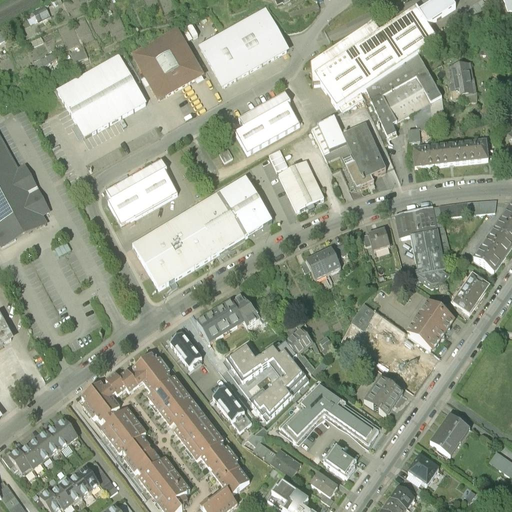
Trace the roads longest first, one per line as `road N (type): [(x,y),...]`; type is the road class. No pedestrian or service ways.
road 1 (unclassified): [(152,324),(92,210),(93,189),(288,72),(310,35),(346,0)]
road 2 (unclassified): [(152,324),(360,213),(511,191)]
road 3 (residential): [(511,286),(355,511)]
road 4 (unclassified): [(0,438),(152,324)]
